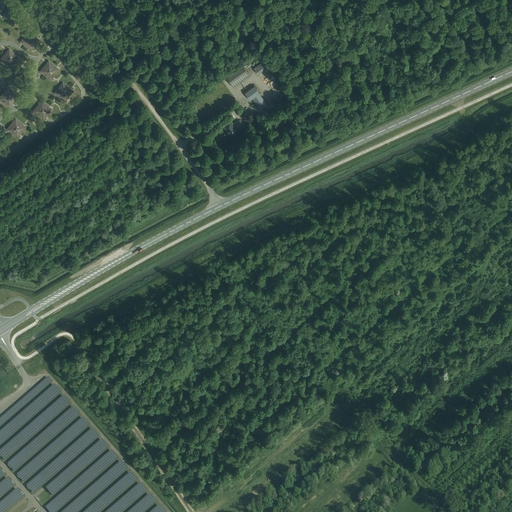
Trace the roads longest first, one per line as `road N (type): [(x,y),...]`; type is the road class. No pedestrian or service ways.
road 1 (primary): [(0,330),(114,261),(511,70)]
road 2 (track): [(223,207),(77,0)]
road 3 (track): [(234,0),(124,67)]
